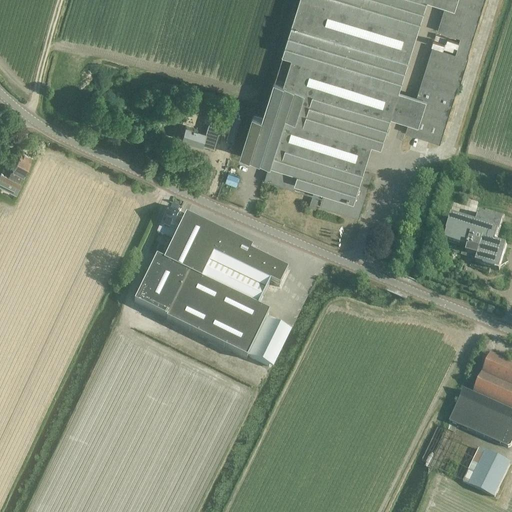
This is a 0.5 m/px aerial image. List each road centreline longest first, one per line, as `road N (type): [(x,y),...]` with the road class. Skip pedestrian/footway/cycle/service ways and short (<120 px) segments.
road 1 (unclassified): [(511,331),(189,197),(42,127),(0,92)]
road 2 (track): [(28,118),(59,0)]
